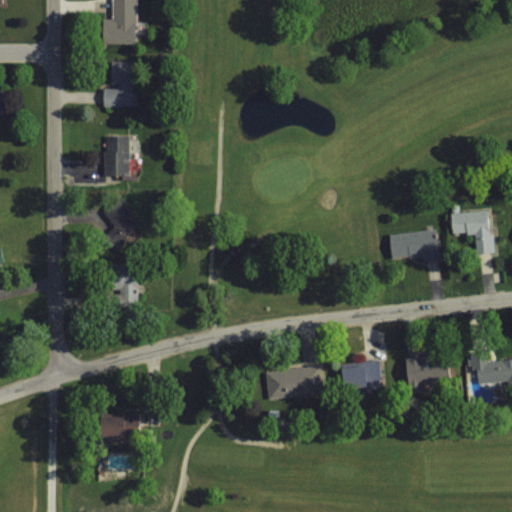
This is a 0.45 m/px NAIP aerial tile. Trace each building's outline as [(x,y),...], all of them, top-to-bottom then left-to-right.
[(136,0),(104,0),(105,43),(137,43),(136,0)] [(135,106),(135,60),(109,60),(109,86),(101,86),(101,106),(135,106)] [(128,176),(128,134),(103,134),(103,176),(128,176)] [(122,203),(107,210),(116,231),(132,224),(122,203)] [(450,235),(472,234),(473,256),(491,255),(489,210),(448,212),(450,235)] [(389,260),(436,254),(434,229),(386,235),(389,260)] [(476,351),(479,386),(511,383),(511,358),(486,361),(485,350),(476,351)] [(404,356),(404,385),(446,384),(446,355),(404,356)] [(379,359),(338,363),(341,390),(382,386),(379,359)] [(266,398),(322,391),(319,364),(263,371),(266,398)]
